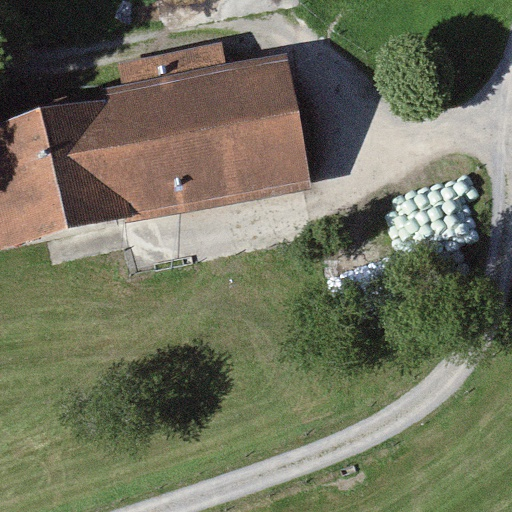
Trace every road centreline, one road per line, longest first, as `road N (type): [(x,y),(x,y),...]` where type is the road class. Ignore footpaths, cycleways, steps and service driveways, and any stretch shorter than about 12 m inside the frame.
road 1 (track): [(160,511),(389,426),(449,378),(495,291),(509,217),(511,107)]
road 2 (track): [(0,64),(55,74),(174,41),(284,43),(345,88),(384,143)]
road 3 (track): [(133,255),(240,236),(335,204),(384,143),(511,112)]
